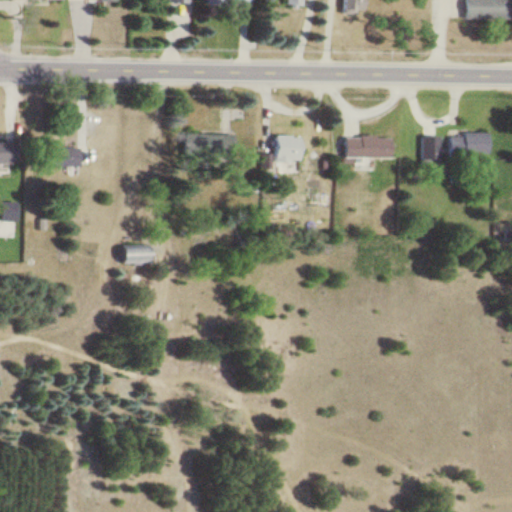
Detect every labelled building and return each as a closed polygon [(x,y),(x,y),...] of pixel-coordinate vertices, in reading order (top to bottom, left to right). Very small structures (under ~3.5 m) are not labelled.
[(338,0),(339,12),(359,12),(359,0),(338,0)] [(508,0),(460,0),(460,18),(509,18),(508,0)] [(484,153),(484,131),(447,131),(447,153),(484,153)] [(230,133),(180,133),(180,155),(229,155),(230,133)] [(435,162),(435,134),(418,134),(418,162),(435,162)] [(295,160),(295,135),(271,135),(271,160),(295,160)] [(386,156),(386,135),(340,135),(340,156),(386,156)] [(0,162),(13,162),(12,140),(0,140),(0,162)] [(43,165),(86,165),(86,146),(43,146),(43,165)] [(0,200),(0,219),(13,220),(13,201),(0,200)] [(116,246),(116,263),(144,263),(144,246),(116,246)]
